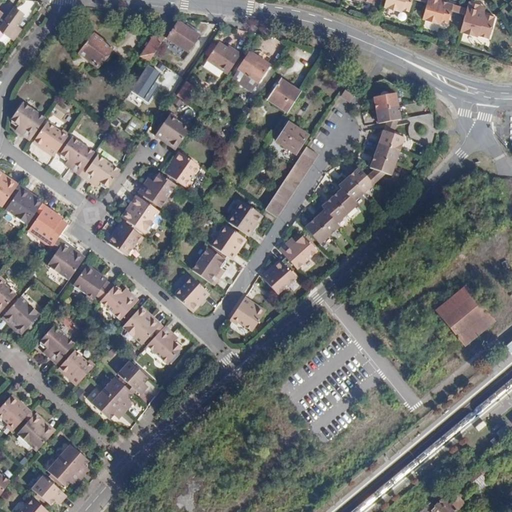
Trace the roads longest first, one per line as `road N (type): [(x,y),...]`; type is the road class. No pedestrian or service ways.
road 1 (residential): [(478,135),(406,214),(235,367)]
road 2 (residential): [(390,53),(210,335)]
road 3 (residential): [(98,213),(83,236),(210,335)]
road 4 (tertiary): [(209,5),(338,29),(390,53)]
road 5 (residential): [(0,346),(120,456)]
road 6 (residential): [(210,335),(120,456)]
road 7 (residential): [(0,128),(4,93),(63,0)]
road 8 (residential): [(235,367),(128,461)]
road 9 (residential): [(0,143),(98,213)]
